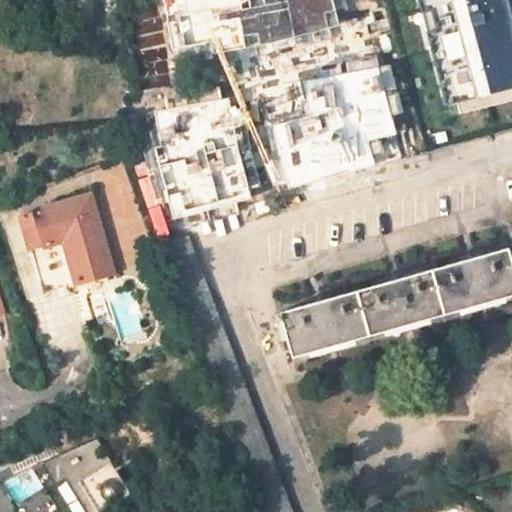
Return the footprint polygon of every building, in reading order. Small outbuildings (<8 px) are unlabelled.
[(239,12),(236,0),(155,0),(169,53),(203,44),(198,23),(239,12)] [(365,0),(282,0),(287,15),(330,4),(334,19),(368,10),(365,0)] [(287,15),(293,37),(336,26),(334,19),(330,4),(287,15)] [(447,35),(418,42),(435,104),(475,93),(465,55),(453,58),(447,35)] [(222,187),(261,177),(241,98),(188,111),(195,136),(208,133),(212,148),(222,187)] [(195,136),(198,151),(212,148),(208,133),(195,136)] [(19,215),(42,293),(112,271),(89,193),(19,215)] [(290,511),(188,234),(161,242),(262,511),(290,511)] [(511,293),(511,265),(507,248),(394,280),(278,313),(290,357),(511,293)] [(155,346),(162,363),(181,354),(175,337),(155,346)] [(0,485),(17,511),(105,511),(128,498),(92,440),(0,482),(0,485)]
